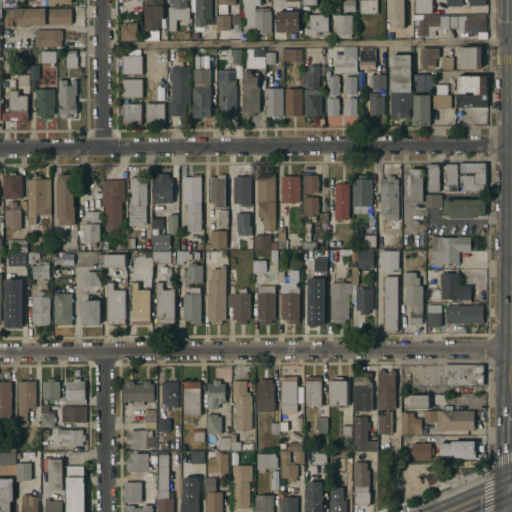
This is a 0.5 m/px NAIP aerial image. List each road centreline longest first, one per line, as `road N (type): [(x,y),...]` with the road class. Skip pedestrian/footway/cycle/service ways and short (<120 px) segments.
road 1 (residential): [(511,141),(0,152)]
road 2 (residential): [(509,349),(0,353)]
road 3 (tertiary): [(511,154),(510,511)]
road 4 (residential): [(106,352),(108,511)]
road 5 (residential): [(105,0),(106,152)]
